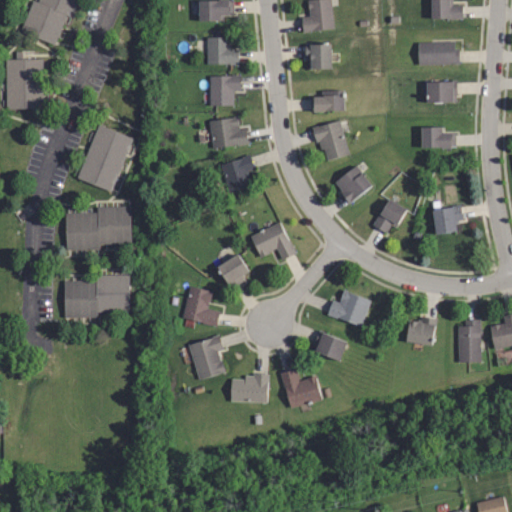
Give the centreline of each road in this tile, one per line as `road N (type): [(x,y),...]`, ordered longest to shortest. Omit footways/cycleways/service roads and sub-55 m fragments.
road 1 (residential): [(267,0),(284,148),(323,222),(355,252),(408,277),(473,285),(511,278)]
road 2 (residential): [(114,0),(41,192),(28,356)]
road 3 (residential): [(496,0),(487,148),(511,279)]
